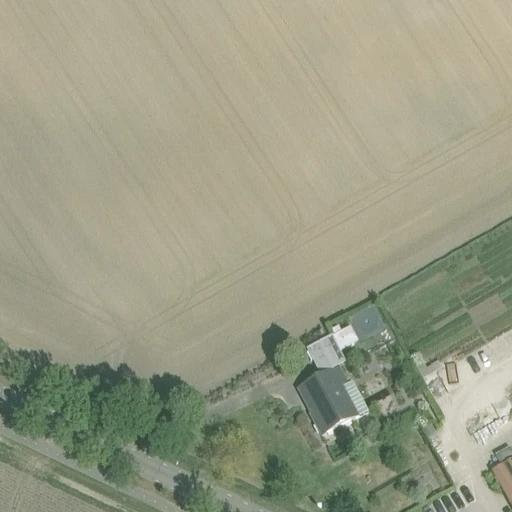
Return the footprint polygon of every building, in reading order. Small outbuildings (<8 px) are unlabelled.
[(347,332),(332,340),(339,353),(354,345),(347,332)] [(423,365),(415,369),(421,381),(435,374),(432,368),(426,371),(423,365)] [(322,437),(339,428),(358,418),(342,388),(348,385),(340,368),(301,389),(315,414),(311,417),(322,437)] [(511,461),(491,473),(511,509),(511,461)] [(454,511),(463,508),(454,491),(421,508),(423,511),(435,511),(436,511),(435,511),(454,511)]
